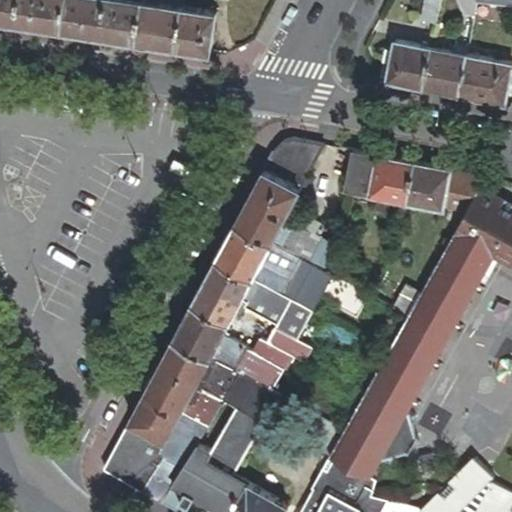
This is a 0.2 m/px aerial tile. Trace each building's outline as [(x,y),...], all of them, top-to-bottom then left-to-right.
[(0,0),(0,13),(67,24),(70,0),(0,0)] [(128,0),(70,0),(67,24),(141,36),(147,3),(128,0)] [(435,28),(439,2),(429,0),(424,26),(435,28)] [(476,5),(474,0),(457,0),(462,13),(474,15),(476,5)] [(147,3),(141,36),(181,41),(189,1),(147,3)] [(222,6),(189,1),(181,41),(218,49),(222,6)] [(396,42),(388,82),(423,88),(431,49),(396,42)] [(468,46),(455,44),(453,53),(466,56),(468,46)] [(459,95),(466,56),(453,53),(431,49),(423,88),(459,95)] [(511,78),(511,64),(466,56),(459,95),(507,104),(511,78)] [(272,156),(265,170),(300,189),(323,147),(294,141),(281,146),(272,156)] [(370,197),(377,156),(353,153),(347,193),(370,197)] [(413,164),(377,156),(370,197),(406,204),(413,164)] [(413,164),(406,204),(443,211),(452,171),(413,164)] [(300,189),(265,170),(237,222),(273,241),(309,260),(321,237),(295,223),(298,217),(288,211),(300,189)] [(487,177),(452,171),(443,211),(466,215),(487,177)] [(332,455),(372,478),(383,458),(408,413),(497,257),(511,265),(511,212),(491,201),(496,192),(485,186),(332,455)] [(511,212),(511,201),(496,192),(491,201),(511,212)] [(273,241),(237,222),(224,245),(223,247),(218,257),(254,276),(273,241)] [(338,247),(321,237),(309,260),(334,274),(338,248),(338,247)] [(309,260),(273,241),(254,276),(315,309),(334,274),(309,260)] [(355,251),(338,248),(334,274),(349,282),(355,251)] [(254,276),(218,257),(194,301),(230,320),(233,314),(254,276)] [(315,309),(254,276),(233,314),(240,317),(246,306),(278,324),(269,341),(294,354),(306,361),(313,347),(299,339),(315,309)] [(409,284),(396,306),(409,314),(422,292),(409,284)] [(223,333),(230,320),(194,301),(180,328),(176,336),(211,355),(223,333)] [(248,347),(223,333),(211,355),(240,370),(275,389),(287,368),(254,350),(248,347)] [(211,355),(176,336),(135,412),(131,420),(166,439),(181,412),(211,355)] [(261,337),(254,350),(287,368),(294,354),(269,341),(261,337)] [(240,370),(211,355),(181,412),(209,427),(224,399),(240,370)] [(237,407),(262,422),(275,389),(240,370),(224,399),(237,407)] [(237,407),(207,456),(227,469),(235,474),(262,422),(237,407)] [(416,436),(408,413),(383,458),(407,451),(408,452),(416,437),(416,436)] [(131,420),(104,470),(141,490),(161,454),(159,452),(166,439),(131,420)] [(182,465),(174,480),(208,500),(227,469),(207,456),(194,448),(182,465)] [(163,502),(174,480),(182,465),(161,454),(141,490),(163,502)] [(391,511),(392,510),(371,495),(375,480),(372,478),(332,455),(330,454),(298,511),(391,511)] [(460,511),(489,481),(494,475),(478,460),(463,476),(431,511),(430,511),(460,511)] [(227,469),(208,500),(228,511),(232,511),(249,483),(235,474),(227,469)] [(283,501),(251,480),(249,483),(232,511),(286,511),(290,506),(288,505),(292,498),(287,494),(283,501)] [(505,511),(511,501),(511,491),(489,481),(460,511),(505,511)]
